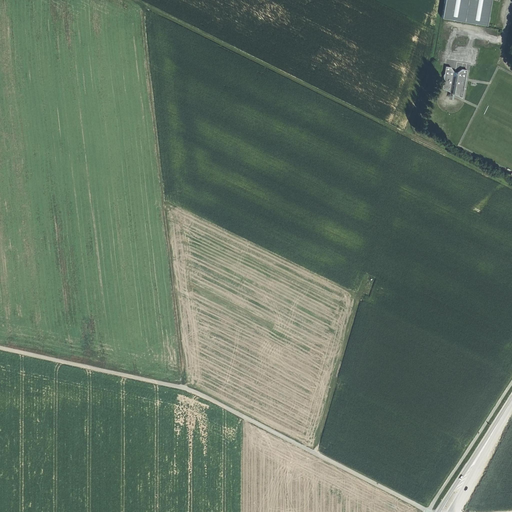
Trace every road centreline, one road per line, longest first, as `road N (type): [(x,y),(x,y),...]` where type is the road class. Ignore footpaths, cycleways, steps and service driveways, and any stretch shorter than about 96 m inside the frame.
road 1 (track): [(0,347),(184,387),(428,511)]
road 2 (track): [(136,0),(511,187)]
road 3 (track): [(184,387),(141,2)]
road 4 (track): [(314,453),(364,276)]
road 5 (track): [(441,0),(407,135)]
